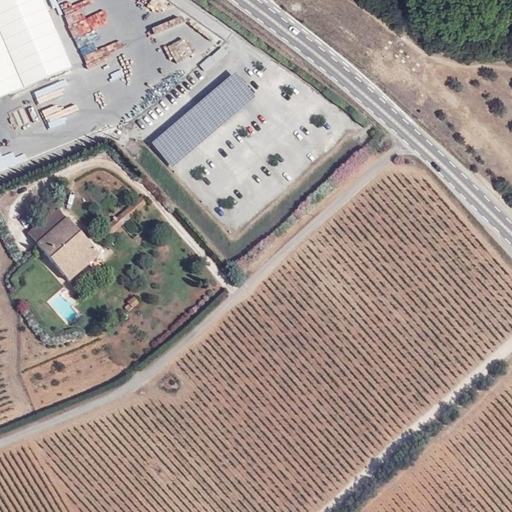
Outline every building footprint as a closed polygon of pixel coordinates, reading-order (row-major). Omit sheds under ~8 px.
[(40,0),(0,0),(0,99),(70,70),(40,0)] [(168,50),(172,62),(184,58),(180,46),(168,50)] [(146,199),(143,195),(116,219),(122,226),(147,203),(145,200),(146,199)] [(28,235),(68,282),(99,255),(66,218),(65,219),(56,209),(28,235)] [(101,232),(107,239),(122,226),(116,219),(101,232)] [(127,303),(132,309),(138,304),(133,298),(127,303)]
